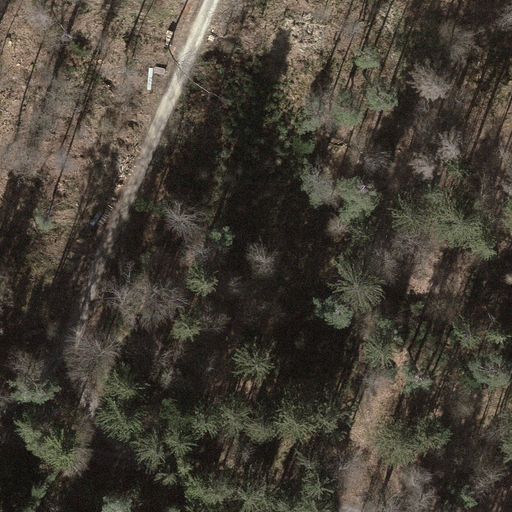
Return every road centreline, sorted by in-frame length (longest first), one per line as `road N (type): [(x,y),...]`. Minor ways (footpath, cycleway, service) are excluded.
road 1 (track): [(212,0),(98,267),(76,367),(119,459)]
road 2 (track): [(292,511),(119,459),(0,435)]
